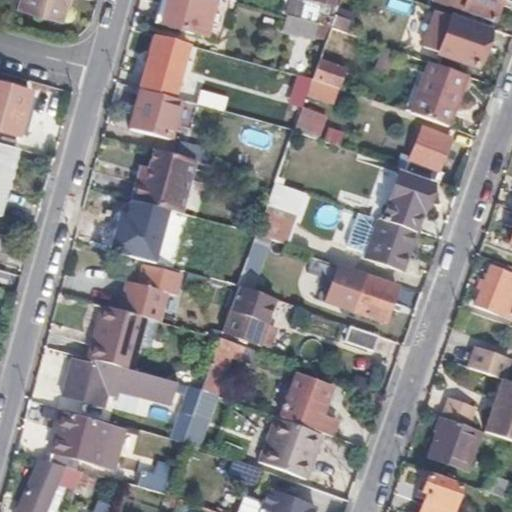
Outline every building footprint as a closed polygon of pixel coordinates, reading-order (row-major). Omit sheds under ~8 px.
[(18,0),(16,10),(60,22),(66,1),(70,2),(70,0),(18,0)] [(163,0),(163,1),(167,2),(161,25),(203,38),(213,0),(163,0)] [(462,0),(460,8),(491,19),(497,0),(462,0)] [(167,2),(163,1),(157,24),(161,25),(167,2)] [(330,5),(319,1),(315,13),(327,16),(330,5)] [(327,16),(315,13),(313,22),(314,22),(324,25),(327,16)] [(313,22),(286,14),(282,28),(311,36),(311,33),(314,22),(313,22)] [(488,30),(449,16),(435,53),(474,67),(488,30)] [(324,25),(314,22),(311,33),(323,37),(326,25),(324,25)] [(186,47),(154,37),(142,78),(175,87),(178,74),(182,60),(186,47)] [(316,59),(277,48),(272,65),(310,76),(316,59)] [(455,72),(417,58),(399,109),(437,123),(447,94),(455,72)] [(193,63),(182,60),(178,74),(190,77),(193,63)] [(310,78),(296,74),(287,101),(300,105),(305,92),(310,78)] [(336,87),(310,78),(305,92),(331,101),(336,87)] [(30,95),(0,86),(0,144),(15,149),(30,95)] [(178,101),(139,90),(129,129),(167,140),(178,101)] [(452,96),(447,94),(437,123),(442,125),(452,96)] [(295,128),(320,136),(327,116),(302,108),(295,128)] [(446,137),(417,126),(405,159),(434,170),(446,137)] [(0,201),(15,149),(0,144),(0,201)] [(194,161),(152,149),(147,168),(143,182),(133,179),(128,199),(179,213),(194,161)] [(404,163),(402,169),(431,179),(434,170),(405,159),(404,163)] [(404,163),(396,160),(394,166),(402,169),(404,163)] [(137,165),(133,179),(143,182),(147,168),(137,165)] [(429,185),(397,173),(380,220),(413,231),(429,185)] [(172,215),(131,203),(119,243),(137,249),(142,233),(165,240),(172,215)] [(253,214),(248,212),(242,230),(255,234),(260,218),(263,211),(255,208),(253,214)] [(285,227),(260,218),(255,234),(268,238),(279,242),(285,227)] [(380,220),(377,219),(364,257),(401,271),(414,232),(413,231),(380,220)] [(255,234),(242,230),(224,282),(237,285),(255,234)] [(250,290),(268,238),(255,234),(237,285),(250,290)] [(490,268),(489,267),(475,305),(508,318),(511,308),(511,267),(493,261),(490,268)] [(138,285),(126,281),(118,310),(144,317),(157,321),(170,272),(143,265),(138,285)] [(395,286),(339,266),(325,300),(382,322),(395,286)] [(250,290),(237,285),(221,329),(259,343),(266,322),(275,299),(250,290)] [(118,310),(102,306),(87,358),(90,359),(129,370),(144,317),(118,310)] [(276,326),(266,322),(259,343),(268,346),(276,326)] [(376,335),(347,325),(342,341),(370,351),(376,335)] [(243,346),(218,337),(213,352),(227,357),(238,361),(243,346)] [(493,361),(464,351),(459,366),(488,376),(493,361)] [(227,357),(213,352),(200,389),(211,392),(214,394),(227,357)] [(89,362),(71,357),(61,394),(92,403),(95,392),(103,395),(105,387),(157,402),(163,379),(129,370),(90,359),(89,362)] [(329,385),(295,372),(282,406),(279,417),(299,424),(305,408),(319,413),(329,385)] [(511,385),(499,381),(483,426),(511,435),(511,385)] [(200,389),(188,385),(169,437),(170,438),(182,441),(191,415),(200,389)] [(211,392),(200,389),(191,415),(202,419),(211,392)] [(472,407),(447,398),(440,417),(465,426),(472,407)] [(282,406),(278,404),(274,415),(279,417),(282,406)] [(319,413),(305,408),(299,424),(329,435),(335,419),(319,413)] [(123,428),(61,411),(50,450),(113,467),(123,428)] [(202,419),(191,415),(182,441),(192,444),(202,419)] [(440,417),(438,416),(426,452),(462,465),(475,430),(465,426),(440,417)] [(321,435),(275,419),(259,462),(305,478),(321,435)] [(511,435),(483,426),(481,432),(511,443),(511,435)] [(182,441),(170,438),(156,477),(168,481),(182,441)] [(43,511),(63,465),(40,458),(16,511),(43,511)] [(262,469),(231,458),(226,473),(257,484),(262,469)] [(508,484),(479,474),(475,487),(503,497),(508,484)] [(422,491),(426,493),(419,511),(445,511),(446,510),(451,511),(460,488),(427,476),(422,491)] [(260,508),(269,511),(311,511),(314,506),(267,489),(260,508)]
